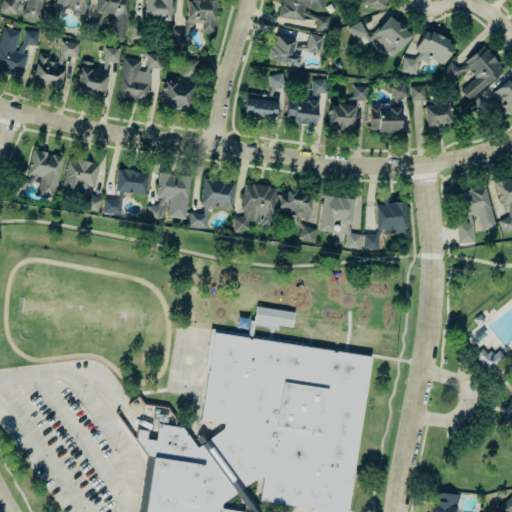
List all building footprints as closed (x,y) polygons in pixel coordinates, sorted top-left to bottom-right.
[(17,14),(18,0),(16,0),(4,0),(4,13),(17,14)] [(44,0),(26,0),(23,17),(41,21),(44,0)] [(55,0),(54,8),(84,16),(87,0),(55,0)] [(113,15),(113,38),(128,38),(128,0),(98,0),(98,15),(113,15)] [(170,21),(171,0),(145,0),(145,20),(170,21)] [(304,21),(306,8),(324,11),(325,0),(282,0),(280,18),(304,21)] [(388,8),(388,0),(360,0),(360,5),(388,8)] [(330,17),(317,17),(317,32),(330,32),(330,17)] [(371,39),(393,59),(412,38),(390,18),(371,39)] [(349,28),(356,42),(368,35),(361,22),(349,28)] [(0,69),(22,75),(29,45),(36,47),(39,33),(23,29),(23,32),(3,28),(0,39),(0,69)] [(187,46),(187,31),(174,31),(173,46),(187,46)] [(401,70),(414,76),(420,61),(429,65),(431,60),(445,66),(455,44),(426,32),(413,61),(406,58),(401,70)] [(323,37),(310,35),(306,52),(320,54),(323,37)] [(296,42),(275,36),(268,59),(297,69),(301,59),(292,56),(296,42)] [(80,44),(62,41),(60,55),(79,58),(80,44)] [(505,71),(484,47),(459,69),(453,63),(442,73),(451,83),(468,69),(476,78),(461,92),(470,102),(505,71)] [(104,62),(120,63),(120,49),(105,49),(104,62)] [(49,62),(50,56),(40,53),(32,83),(60,90),(66,67),(49,62)] [(123,58),(118,98),(148,101),(152,68),(160,69),(162,56),(148,54),(146,72),(140,71),(141,60),(123,58)] [(193,79),(197,62),(186,59),(182,76),(193,79)] [(104,98),(108,76),(92,73),(94,63),(82,61),(75,93),(104,98)] [(275,119),(278,90),(283,90),(284,76),(271,75),(268,101),(245,99),(244,116),(275,119)] [(326,80),(312,81),(313,95),(327,94),(326,80)] [(469,112),(480,117),(485,107),(496,112),(499,107),(511,112),(511,86),(502,82),(491,104),(476,97),(469,112)] [(191,86),(164,84),(162,107),(189,109),(191,86)] [(408,98),(405,85),(391,88),(394,101),(408,98)] [(426,100),(425,86),(412,87),(412,101),(426,100)] [(368,88),(354,87),(354,101),(368,102),(368,88)] [(286,118),(293,118),(292,126),(315,127),(317,103),(287,102),(286,118)] [(424,107),(427,128),(451,125),(448,104),(424,107)] [(354,131),(355,107),(329,107),(329,131),(354,131)] [(401,109),(371,108),(371,133),(401,134),(401,109)] [(63,157),(32,152),(28,176),(41,178),(38,194),(56,197),(63,157)] [(98,165),(67,161),(63,194),(85,197),(83,210),(99,212),(101,199),(94,198),(98,165)] [(116,194),(146,195),(147,173),(117,172),(116,194)] [(169,217),(186,219),(190,179),(172,177),(173,176),(160,174),(157,198),(170,199),(169,217)] [(511,178),(495,185),(503,207),(511,203),(511,178)] [(202,208),(232,209),(233,183),(203,182),(202,208)] [(234,231),(249,233),(250,221),(272,224),(277,188),(246,184),(241,218),(236,218),(234,231)] [(459,245),(475,244),(475,231),(492,230),(490,190),(464,191),(466,224),(458,225),(459,245)] [(280,194),(280,213),(293,213),(293,218),(310,219),(311,195),(280,194)] [(320,231),(333,233),(334,225),(347,227),(345,248),(361,250),(363,236),(351,234),(355,200),(324,197),(320,231)] [(103,215),(119,215),(120,201),(104,200),(103,215)] [(376,207),(377,234),(406,233),(405,202),(385,203),(385,207),(376,207)] [(162,207),(148,207),(148,222),(163,221),(162,207)] [(206,229),(208,216),(191,213),(188,227),(206,229)] [(511,216),(499,222),(503,233),(511,230),(511,216)] [(317,230),(303,226),(299,239),(313,243),(317,230)] [(379,250),(379,235),(365,235),(364,250),(379,250)] [(295,311),(256,307),(254,326),(278,329),(278,326),(293,327),(295,311)] [(142,511),(157,425),(180,429),(196,449),(200,446),(195,439),(204,433),(208,440),(222,430),(223,426),(200,422),(213,334),(369,358),(345,511),(325,511),(259,502),(262,479),(257,478),(243,488),(244,489),(260,511),(246,511),(234,495),(221,504),(220,509),(237,511),(142,511)] [(505,359),(500,349),(488,356),(484,349),(476,354),(486,370),(505,359)] [(433,511),(456,511),(458,495),(436,492),(433,511)] [(498,511),(496,509),(511,496),(511,511),(498,511)]
